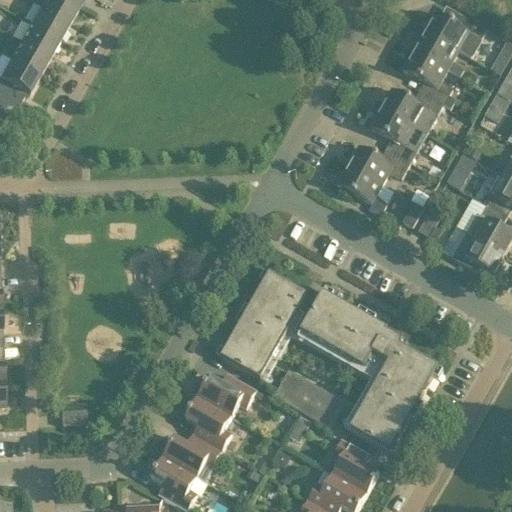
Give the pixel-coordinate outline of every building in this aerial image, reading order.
[(47,0),(41,11),(70,27),(80,9),(64,0),(47,0)] [(70,27),(41,11),(31,29),(60,45),(70,27)] [(468,23),(462,32),(435,17),(424,36),(458,55),(470,62),(487,33),(468,23)] [(60,45),(31,29),(21,46),(49,63),(60,45)] [(414,55),(447,75),(460,82),(463,75),(452,66),(458,55),(424,36),(414,55)] [(49,63),(21,46),(10,64),(39,81),(49,63)] [(449,115),(455,105),(449,101),(453,94),(441,85),(447,75),(414,55),(403,74),(430,90),(424,99),(443,110),(443,111),(449,115)] [(0,58),(0,111),(18,111),(26,97),(29,99),(39,81),(10,64),(10,65),(0,58)] [(497,63),(493,70),(502,76),(506,68),(497,63)] [(462,83),(472,89),(477,81),(466,75),(462,83)] [(508,104),(511,97),(511,94),(502,89),(497,98),(508,104)] [(381,113),(427,139),(443,111),(443,110),(424,99),(419,109),(392,93),(381,113)] [(497,126),(508,107),(497,100),(486,119),(497,126)] [(370,132),(397,147),(392,157),(411,168),(427,139),(381,113),(370,132)] [(468,158),(475,163),(481,152),(474,148),(468,158)] [(348,170),(382,189),(388,178),(402,183),(411,168),(392,157),(386,166),(359,151),(348,170)] [(499,179),(511,186),(511,160),(499,179)] [(371,208),(383,215),(387,209),(376,200),(382,189),(348,170),(337,189),(371,208)] [(486,210),(507,222),(511,213),(511,186),(499,179),(488,199),(492,201),(486,210)] [(422,211),(429,200),(419,195),(413,206),(422,211)] [(411,233),(423,213),(412,207),(401,226),(411,233)] [(466,237),(504,259),(511,245),(511,238),(501,232),(507,222),(486,210),(481,220),(477,218),(466,237)] [(430,215),(418,236),(429,242),(431,237),(435,231),(441,221),(430,215)] [(440,234),(435,231),(431,237),(429,242),(434,245),(440,234)] [(479,278),(482,273),(493,279),(504,259),(466,237),(454,231),(440,256),(479,278)] [(260,384),(308,299),(269,277),(220,361),(260,384)] [(390,458),(438,374),(400,352),(406,341),(389,331),(387,335),(323,299),(301,338),(364,374),(373,359),(389,368),(350,435),(390,458)] [(329,433),(344,406),(288,374),(273,400),(329,433)] [(197,402),(232,422),(239,409),(247,413),(257,395),(227,379),(222,389),(209,381),(197,402)] [(193,439),(222,456),(232,439),(225,434),(232,422),(197,402),(185,422),(198,430),(193,439)] [(62,430),(87,429),(87,414),(62,416),(62,430)] [(295,431),(305,436),(311,426),(301,421),(295,431)] [(162,462),(197,482),(204,469),(212,474),(222,456),(193,439),(187,449),(174,442),(162,462)] [(332,479),(367,499),(378,478),(365,471),(371,461),(342,444),(332,462),(339,466),(332,479)] [(274,464),(283,469),(289,459),(280,454),(274,464)] [(197,482),(162,462),(151,483),(164,490),(158,500),(178,511),(189,511),(197,499),(190,495),(197,482)] [(253,472),(266,479),(271,469),(259,462),(253,472)] [(254,475),(250,481),(260,487),(264,480),(254,475)] [(307,505),(319,511),(359,511),(367,499),(332,479),(325,492),(317,488),(307,505)]
